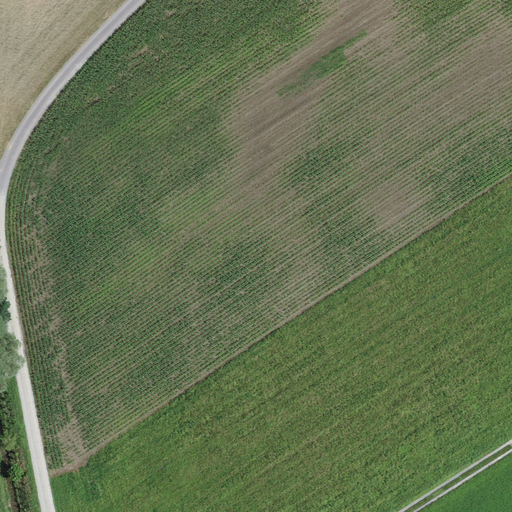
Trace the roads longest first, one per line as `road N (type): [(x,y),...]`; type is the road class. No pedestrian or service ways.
road 1 (track): [(137,0),(41,98),(9,164),(0,225)]
road 2 (track): [(0,246),(49,511)]
road 3 (track): [(410,511),(511,447)]
